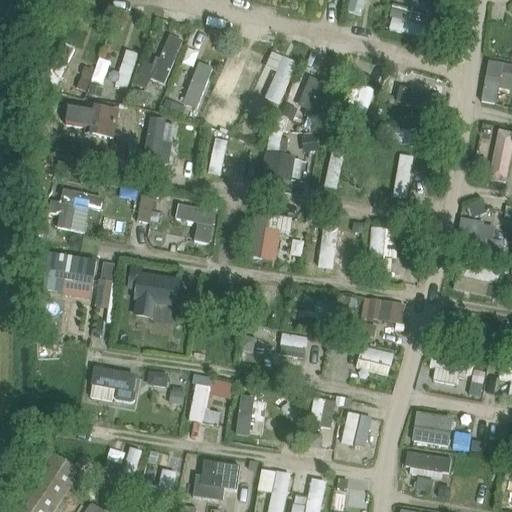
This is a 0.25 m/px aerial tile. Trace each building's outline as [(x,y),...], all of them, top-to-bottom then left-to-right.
[(405,3),(397,31),(435,41),(442,13),(405,3)] [(175,34),(169,63),(154,60),(147,98),(159,100),(163,82),(185,86),(195,38),(175,34)] [(126,86),(140,91),(153,57),(138,52),(126,86)] [(263,53),(253,73),(254,73),(243,95),(259,103),(270,80),(271,80),(280,61),(263,53)] [(275,100),(294,107),(308,68),(288,62),(275,100)] [(194,107),(216,111),(225,69),(206,64),(197,105),(181,102),(176,122),(190,125),(194,107)] [(511,100),(511,77),(496,74),(492,97),(511,100)] [(310,105),(334,119),(350,93),(326,79),(310,105)] [(357,118),(381,124),(389,88),(365,83),(357,118)] [(435,108),(434,92),(410,92),(411,108),(435,108)] [(271,117),(275,104),(262,100),(258,113),(271,117)] [(114,141),(119,112),(89,107),(88,110),(68,107),(65,128),(85,131),(84,136),(114,141)] [(162,125),(162,110),(133,108),(132,123),(162,125)] [(220,123),(242,134),(250,119),(229,108),(220,123)] [(501,182),(511,184),(511,130),(511,131),(501,182)] [(291,156),(297,137),(283,132),(277,151),(291,156)] [(316,154),(315,140),(302,140),(303,154),(316,154)] [(334,150),(334,169),(353,169),(353,150),(334,150)] [(319,178),(316,158),(299,160),(302,180),(319,178)] [(84,235),(89,211),(98,213),(101,201),(63,193),(61,206),(50,204),(48,215),(60,217),(58,230),(84,235)] [(203,212),(202,227),(207,227),(207,254),(225,255),(227,213),(203,212)] [(285,266),(296,220),(269,214),(258,260),(285,266)] [(501,259),(503,243),(493,241),(495,231),(478,228),(477,238),(460,235),(457,251),(501,259)] [(382,231),(383,262),(411,261),(410,231),(382,231)] [(346,274),(352,237),(336,234),(330,271),(346,274)] [(254,260),(255,238),(241,238),(241,259),(254,260)] [(49,256),(43,291),(63,294),(65,282),(92,287),(96,264),(49,256)] [(131,268),(127,292),(135,293),(134,303),(136,303),(133,318),(153,321),(155,306),(176,310),(181,282),(142,276),(143,270),(131,268)] [(376,301),(374,321),(385,323),(387,302),(376,301)] [(419,327),(421,307),(388,304),(386,323),(419,327)] [(481,328),(480,344),(500,344),(501,329),(481,328)] [(453,348),(474,350),(475,333),(454,331),(453,348)] [(294,352),(321,353),(322,338),(295,336),(294,352)] [(406,378),(408,356),(386,354),(385,377),(406,378)] [(448,365),(447,390),(481,391),(482,366),(448,365)] [(104,371),(103,401),(148,403),(149,373),(104,371)] [(177,395),(179,378),(165,376),(164,393),(177,395)] [(239,393),(229,391),(230,380),(208,377),(201,422),(221,426),(225,399),(237,401),(239,393)] [(195,402),(196,390),(183,389),(182,402),(195,402)] [(274,401),(257,398),(247,442),(264,446),(274,401)] [(330,431),(335,403),(313,399),(308,427),(330,431)] [(373,415),(343,412),(341,428),(355,429),(353,446),(370,447),(373,415)] [(371,440),(383,442),(388,419),(376,416),(371,440)] [(426,446),(467,449),(469,419),(428,416),(426,446)] [(134,468),(130,466),(125,479),(145,487),(158,452),(142,446),(134,468)] [(423,454),(422,480),(461,481),(462,455),(423,454)] [(55,511),(70,490),(77,495),(87,480),(51,456),(15,511),(55,511)] [(212,462),(208,499),(222,501),(220,511),(265,511),(267,498),(255,497),(258,468),(212,462)] [(446,495),(449,486),(432,481),(429,489),(446,495)]
